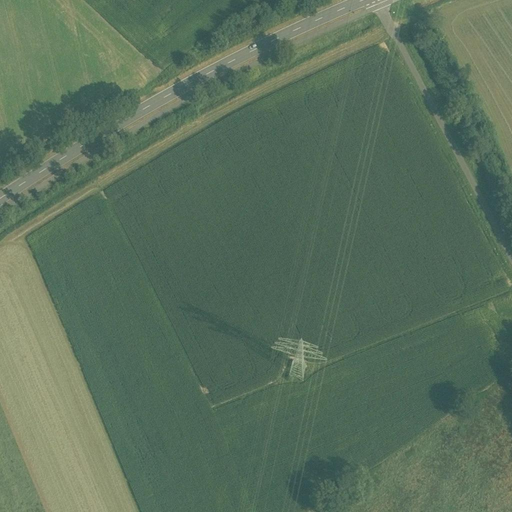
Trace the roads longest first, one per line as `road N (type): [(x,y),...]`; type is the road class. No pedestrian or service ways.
road 1 (secondary): [(0,199),(80,144),(361,0)]
road 2 (unclassified): [(377,0),(511,256)]
